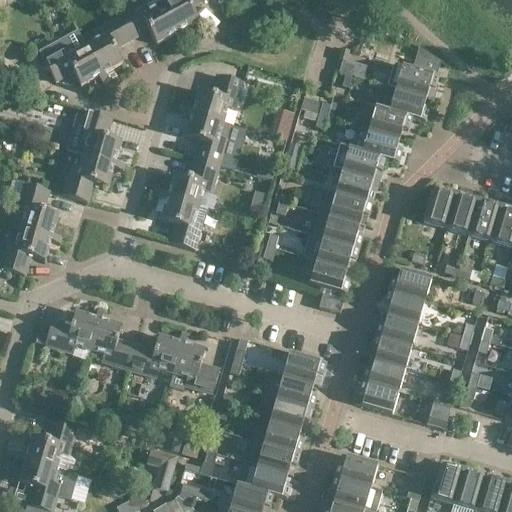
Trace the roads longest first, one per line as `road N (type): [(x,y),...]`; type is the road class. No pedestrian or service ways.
road 1 (residential): [(353,342),(117,272)]
road 2 (residential): [(174,59),(117,272)]
road 3 (residential): [(343,420),(511,465)]
